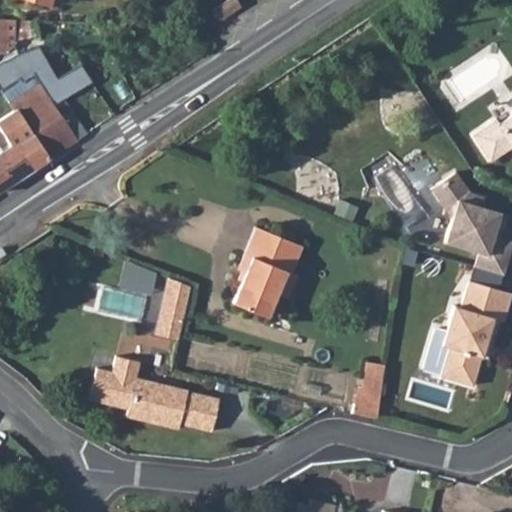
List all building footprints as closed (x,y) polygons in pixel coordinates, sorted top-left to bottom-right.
[(227,0),(206,12),(212,23),(234,11),(227,0)] [(15,20),(14,38),(23,39),(25,21),(15,20)] [(33,47),(17,53),(37,83),(51,104),(61,99),(94,79),(82,62),(53,79),(33,47)] [(0,90),(7,102),(37,83),(17,53),(0,59),(0,90)] [(37,83),(7,102),(11,109),(15,106),(48,156),(84,133),(61,99),(51,104),(37,83)] [(11,109),(0,115),(0,131),(8,144),(14,140),(31,168),(48,156),(15,106),(11,109)] [(475,133),(492,157),(511,143),(511,113),(501,121),(498,118),(475,133)] [(0,188),(31,168),(14,140),(8,144),(0,131),(0,188)] [(453,174),(429,190),(440,207),(452,210),(450,220),(444,243),(477,252),(507,260),(511,241),(511,240),(500,238),(506,214),(473,206),(475,196),(467,194),(453,174)] [(452,210),(440,207),(450,220),(452,210)] [(262,315),(270,295),(280,269),(285,270),(294,243),(248,226),(231,269),(239,273),(228,302),(262,315)] [(477,252),(473,267),(503,275),(507,260),(477,252)] [(167,280),(158,314),(181,320),(189,287),(167,280)] [(505,321),(511,295),(511,292),(470,282),(463,309),(455,307),(445,347),(451,348),(444,378),(477,386),(487,347),(493,349),(501,320),(505,321)] [(158,314),(154,331),(176,337),(181,320),(158,314)] [(135,360),(113,353),(108,369),(93,365),(84,395),(122,406),(120,413),(171,427),(173,422),(205,431),(214,400),(182,391),(182,390),(131,375),(135,360)] [(365,359),(355,411),(377,415),(386,363),(365,359)] [(392,511),(385,510),(384,511),(334,511),(337,505),(314,499),(310,511),(392,511)]
